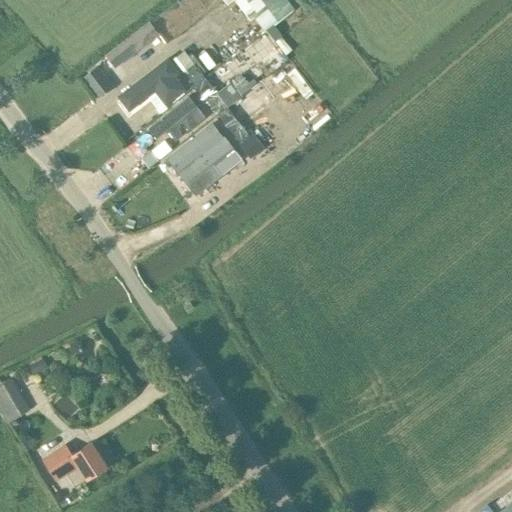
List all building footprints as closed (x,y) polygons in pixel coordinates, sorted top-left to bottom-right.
[(285,0),(226,0),(229,3),(231,0),(240,0),(254,17),(265,32),(273,26),(293,10),(285,0)] [(159,33),(149,21),(105,55),(115,67),(159,33)] [(281,36),(273,26),(265,32),(273,42),(281,36)] [(163,49),(112,89),(129,110),(155,89),(165,102),(186,86),(176,73),(179,70),(163,49)] [(196,56),(201,63),(208,71),(215,65),(203,50),(196,56)] [(182,51),(174,57),(185,72),(193,65),(182,51)] [(185,72),(184,72),(195,86),(204,79),(193,65),(185,72)] [(95,67),(83,76),(98,96),(110,87),(101,74),(95,67)] [(277,68),(266,77),(281,94),(291,86),(277,68)] [(271,96),(261,83),(229,108),(239,120),(271,96)] [(193,87),(143,127),(155,141),(169,130),(176,140),(213,111),(193,87)] [(216,92),(207,100),(216,112),(217,112),(227,105),(226,104),(217,92),(216,92)] [(295,98),(279,114),(285,120),(302,105),(295,98)] [(217,112),(227,126),(237,118),(227,105),(217,112)] [(237,118),(227,126),(239,141),(249,133),(237,118)] [(212,119),(165,156),(186,182),(232,145),(212,119)] [(252,155),(264,145),(254,133),(242,143),(252,155)] [(183,307),(186,312),(193,307),(190,302),(183,307)] [(30,410),(12,378),(0,384),(0,411),(7,423),(30,410)] [(30,449),(36,444),(31,436),(24,440),(30,449)] [(72,454),(65,443),(42,458),(57,482),(68,475),(75,486),(107,466),(91,441),(72,454)]
